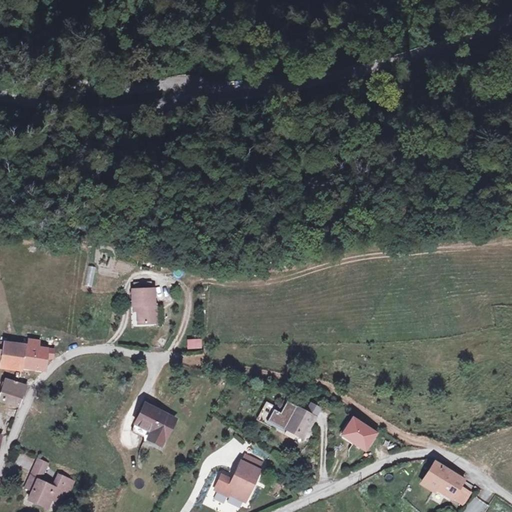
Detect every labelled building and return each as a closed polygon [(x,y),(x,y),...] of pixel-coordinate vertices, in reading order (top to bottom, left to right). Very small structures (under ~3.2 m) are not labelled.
[(139,293),(140,308),(146,308),(146,317),(146,328),(163,328),(163,311),(159,311),(158,292),(139,293)] [(0,365),(20,368),(26,345),(5,342),(3,350),(0,349),(0,365)] [(38,347),(26,345),(20,368),(33,369),(44,368),(46,357),(51,358),(53,350),(38,347)] [(0,391),(0,398),(18,403),(22,394),(24,394),(26,387),(4,379),(0,391)] [(148,403),(134,429),(165,445),(179,419),(148,403)] [(291,428),(309,438),(315,426),(316,426),(320,419),(311,414),(292,403),(285,414),(278,411),(272,422),(289,432),(290,430),(291,428)] [(316,405),(311,414),(320,419),(325,410),(316,405)] [(378,436),(355,420),(344,436),(366,452),(378,436)] [(246,456),(242,462),(259,471),(263,464),(246,456)] [(242,462),(241,462),(234,476),(237,477),(235,482),(222,475),(214,489),(228,496),(229,495),(245,503),(260,471),(259,471),(242,462)] [(465,484),(436,462),(423,481),(453,503),(454,501),(460,491),(465,484)] [(36,478),(32,490),(28,498),(44,505),(48,495),(60,500),(64,490),(68,491),(73,479),(57,471),(52,484),(36,478)] [(24,487),(32,490),(36,478),(37,475),(31,472),(24,487)] [(470,498),(460,491),(454,501),(463,508),(470,498)]
